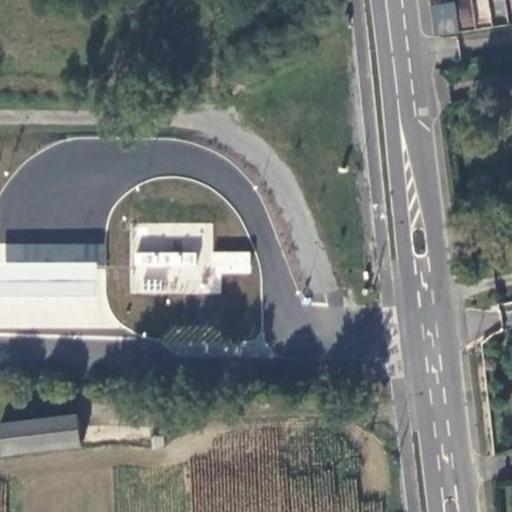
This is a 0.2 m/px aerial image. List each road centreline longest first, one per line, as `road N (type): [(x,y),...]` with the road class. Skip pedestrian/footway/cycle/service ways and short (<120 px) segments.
road 1 (secondary): [(383,0),(447,511)]
road 2 (track): [(0,118),(184,120),(226,128),(276,181),(349,353)]
road 3 (track): [(434,405),(166,425),(50,404),(0,413)]
